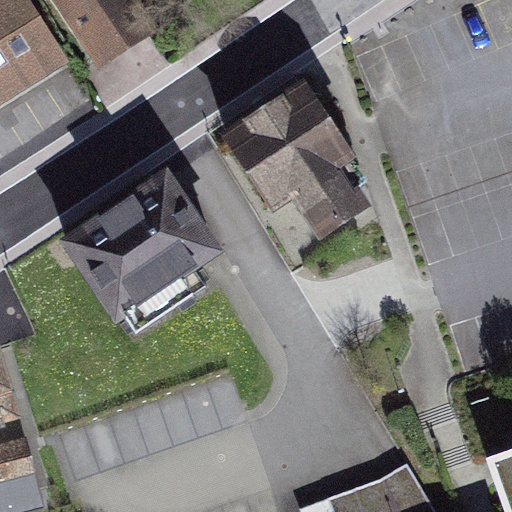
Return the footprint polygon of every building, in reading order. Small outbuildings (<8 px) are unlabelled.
[(0,0),(0,114),(69,72),(21,0),(0,0)] [(61,0),(103,62),(149,32),(127,0),(61,0)] [(305,92),(230,140),(273,208),(295,194),(322,236),(362,210),(336,168),(349,160),(305,92)] [(225,263),(169,180),(61,252),(116,334),(128,326),(136,339),(210,289),(203,278),(225,263)] [(0,439),(7,438),(4,430),(22,424),(8,382),(0,358),(0,439)] [(511,511),(511,440),(487,450),(508,511),(511,511)] [(23,443),(0,450),(0,511),(24,511),(42,507),(23,443)] [(380,482),(305,511),(435,511),(409,467),(380,482)]
